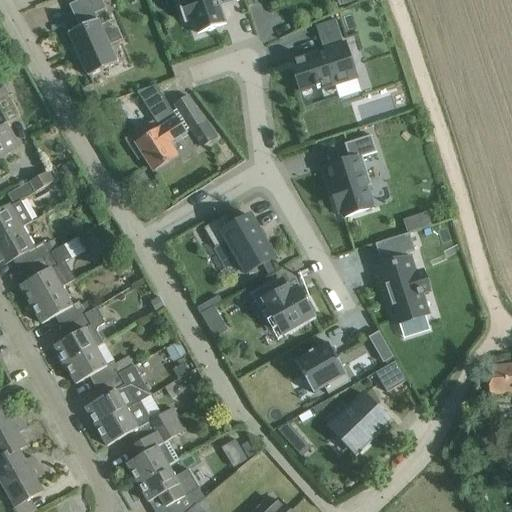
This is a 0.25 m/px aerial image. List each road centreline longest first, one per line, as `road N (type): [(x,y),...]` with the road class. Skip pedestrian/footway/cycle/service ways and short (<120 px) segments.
road 1 (track): [(511,329),(499,314),(395,0)]
road 2 (residential): [(141,243),(4,0)]
road 3 (residential): [(361,511),(421,454),(474,364),(509,328)]
road 4 (residential): [(106,511),(0,313)]
road 5 (residential): [(236,408),(141,243)]
road 6 (residential): [(197,73),(234,59),(252,69),(264,171)]
road 7 (residential): [(264,171),(345,307)]
road 8 (residential): [(141,243),(264,171)]
